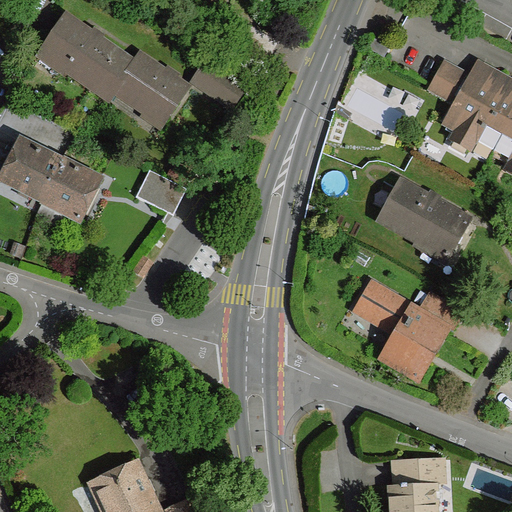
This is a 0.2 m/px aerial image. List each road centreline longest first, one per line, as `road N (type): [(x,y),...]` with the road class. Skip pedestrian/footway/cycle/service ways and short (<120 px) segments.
road 1 (secondary): [(355,0),(273,222),(255,354)]
road 2 (residential): [(255,354),(511,450)]
road 3 (residential): [(62,300),(255,354)]
road 4 (secondary): [(255,354),(257,432),(272,511)]
